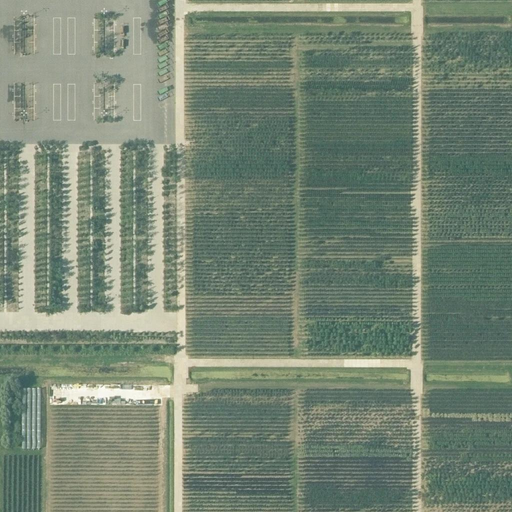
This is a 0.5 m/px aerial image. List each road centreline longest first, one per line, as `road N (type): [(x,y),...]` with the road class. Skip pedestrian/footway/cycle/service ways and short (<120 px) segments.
road 1 (unknown): [(177,511),(179,0)]
road 2 (unknown): [(415,0),(415,511)]
